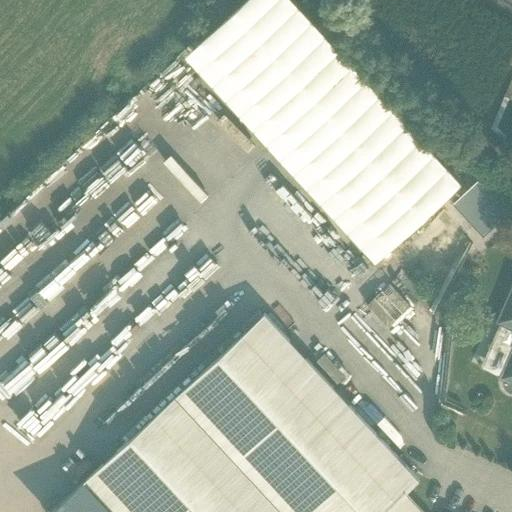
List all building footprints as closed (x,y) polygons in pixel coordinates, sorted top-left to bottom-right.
[(203,47),(210,60),(233,47),(226,34),(203,47)] [(504,69),(495,65),(490,76),(499,80),(504,69)] [(165,90),(180,109),(205,88),(190,70),(165,90)] [(511,75),(511,76),(497,111),(501,113),(508,98),(511,99),(511,75)] [(66,200),(101,176),(89,159),(54,183),(66,200)] [(482,175),(463,194),(489,220),(508,201),(482,175)] [(115,236),(129,229),(119,206),(105,213),(115,236)] [(189,230),(216,249),(226,235),(199,217),(189,230)] [(464,226),(446,242),(459,257),(477,241),(464,226)] [(511,289),(498,323),(511,328),(511,356),(503,379),(511,382),(511,289)] [(86,478),(117,511),(421,511),(403,493),(418,479),(405,464),(264,313),(86,478)] [(383,347),(411,392),(430,381),(422,367),(436,359),(430,350),(449,338),(436,316),(383,347)] [(54,411),(69,428),(81,418),(57,392),(46,402),(54,411)]
